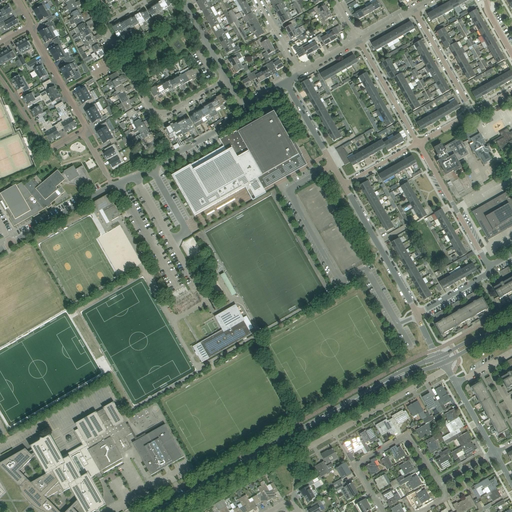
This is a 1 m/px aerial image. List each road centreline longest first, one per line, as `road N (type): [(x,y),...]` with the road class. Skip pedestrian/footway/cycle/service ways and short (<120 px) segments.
road 1 (secondary): [(156,511),(388,380)]
road 2 (residential): [(382,511),(356,468),(398,440),(408,440),(440,482)]
road 3 (residential): [(446,369),(307,448)]
road 4 (residential): [(113,184),(237,120),(243,102)]
road 5 (residential): [(416,314),(343,184)]
road 6 (residential): [(490,271),(416,143)]
road 7 (residential): [(153,119),(88,0)]
road 8 (residential): [(113,184),(0,247)]
road 9 (residential): [(82,134),(45,150),(0,78)]
road 10 (residential): [(82,134),(85,125),(33,24)]
